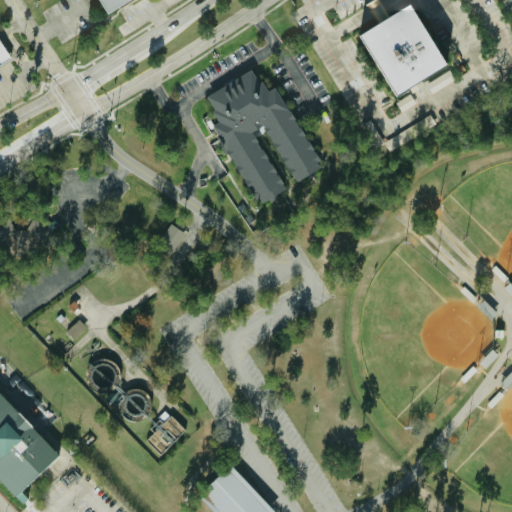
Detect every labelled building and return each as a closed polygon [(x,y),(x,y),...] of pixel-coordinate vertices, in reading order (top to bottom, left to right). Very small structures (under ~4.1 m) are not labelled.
[(96,0),(104,14),(128,0),(96,0)] [(389,98),(441,71),(409,7),(356,34),(389,98)] [(0,69),(12,62),(0,40),(0,69)] [(261,202),(259,197),(255,199),(249,191),(251,190),(250,188),(247,188),(243,180),(244,179),(241,174),(239,174),(234,165),(236,164),(232,158),(230,158),(225,149),(212,125),(218,121),(212,110),(214,109),(207,96),(250,69),(258,82),(261,81),(267,90),(274,87),(288,110),(317,162),(320,167),(297,180),(262,123),(251,130),(285,188),(261,202)] [(426,84),(431,93),(456,81),(450,71),(426,84)] [(0,244),(5,244),(12,256),(27,256),(33,244),(46,245),(54,231),(46,218),(31,218),(25,230),(14,229),(7,218),(0,218),(0,244)] [(174,250),(185,233),(170,224),(160,242),(174,250)] [(66,332),(74,339),(87,326),(79,318),(66,332)] [(0,393),(0,482),(12,495),(56,454),(0,393)] [(185,429),(171,414),(165,420),(162,416),(154,423),(159,428),(148,439),(156,447),(162,441),(167,446),(185,429)] [(274,511),(275,511),(230,464),(200,492),(218,510),(215,511),(274,511)]
